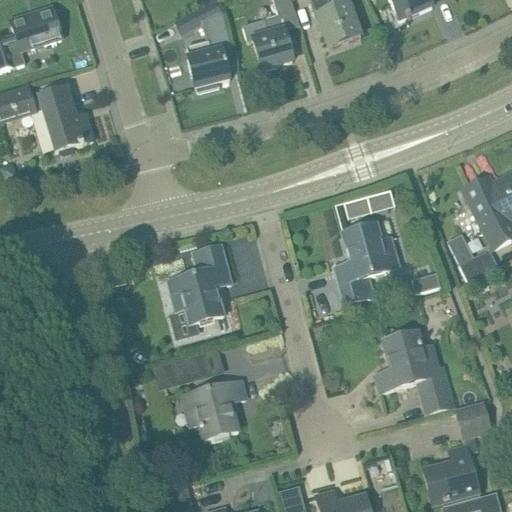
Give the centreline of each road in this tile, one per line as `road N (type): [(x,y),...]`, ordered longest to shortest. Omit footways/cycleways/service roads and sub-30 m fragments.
road 1 (residential): [(147,159),(364,97),(511,34)]
road 2 (residential): [(106,511),(53,241)]
road 3 (tertiary): [(257,196),(511,101)]
road 4 (residential): [(321,432),(257,196)]
road 5 (residential): [(147,159),(96,0)]
